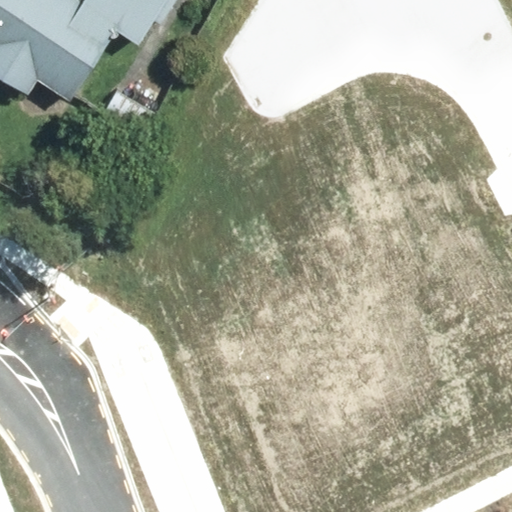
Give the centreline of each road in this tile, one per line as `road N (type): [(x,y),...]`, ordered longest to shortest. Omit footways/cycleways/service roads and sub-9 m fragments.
road 1 (residential): [(95,511),(46,393),(0,339)]
road 2 (residential): [(511,98),(478,38),(421,0)]
